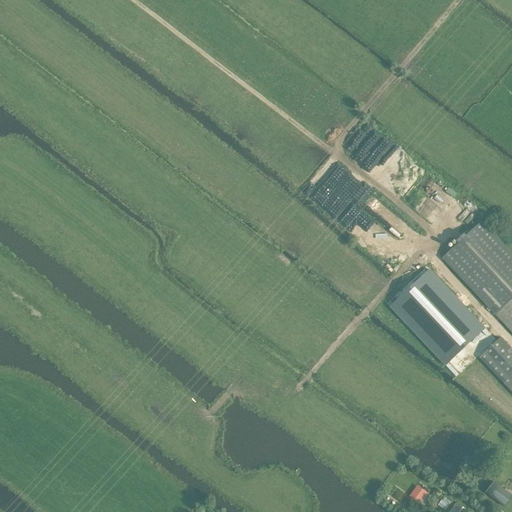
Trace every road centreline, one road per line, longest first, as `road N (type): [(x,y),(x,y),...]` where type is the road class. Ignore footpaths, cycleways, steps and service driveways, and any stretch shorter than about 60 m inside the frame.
road 1 (track): [(511,340),(434,258),(432,229),(336,152)]
road 2 (track): [(336,152),(136,0)]
road 3 (track): [(336,152),(341,136),(458,0)]
